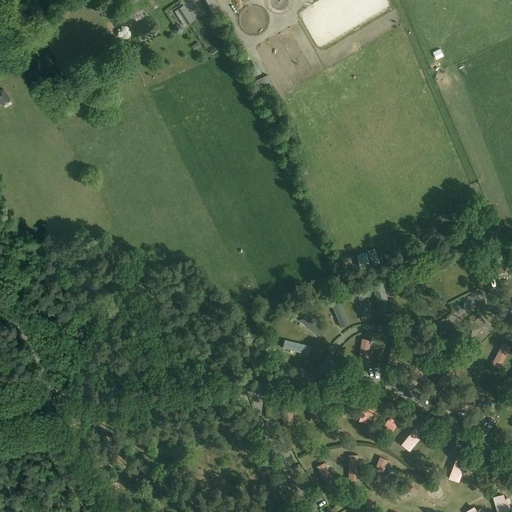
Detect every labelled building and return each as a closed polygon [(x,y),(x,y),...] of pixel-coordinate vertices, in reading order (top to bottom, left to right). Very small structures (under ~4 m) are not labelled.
[(204,0),(210,12),(219,7),(215,0),(204,0)] [(194,20),(184,5),(177,9),(187,24),(194,20)] [(3,88),(10,97),(18,92),(12,82),(3,88)] [(497,272),(511,269),(511,260),(511,257),(495,259),(497,272)] [(391,309),(383,284),(372,288),(380,312),(391,309)] [(372,319),(368,293),(358,295),(362,320),(372,319)] [(350,324),(340,300),(331,303),(341,327),(350,324)] [(326,329),(306,312),(301,320),(320,336),(326,329)] [(472,336),(474,334),(481,340),(493,327),(480,315),(473,322),(471,320),(472,336)] [(367,365),(371,339),(362,338),(358,364),(367,365)] [(311,346),(285,339),(283,348),(309,354),(311,346)] [(396,367),(403,342),(394,339),(386,364),(396,367)] [(500,369),(511,346),(503,341),(491,365),(500,369)] [(416,385),(430,363),(422,358),(408,380),(416,385)] [(436,398),(452,379),(445,372),(428,392),(436,398)] [(345,417),(348,391),(338,390),(336,416),(345,417)] [(369,424),(378,398),(367,395),(358,420),(369,424)] [(320,422),(321,396),(311,396),(310,421),(320,422)] [(293,424),(293,398),(283,398),(283,424),(293,424)] [(390,436),(405,413),(395,407),(381,430),(390,436)] [(418,423),(401,444),(410,451),(427,430),(418,423)] [(437,440),(422,462),(432,468),(447,446),(437,440)] [(459,482),(469,457),(458,453),(448,478),(459,482)] [(358,480),(358,454),(349,454),(349,480),(358,480)] [(379,483),(389,460),(380,456),(370,480),(379,483)] [(336,485),(325,462),(317,466),(328,489),(336,485)] [(393,499),(416,490),(412,481),(389,491),(393,499)] [(509,511),(503,493),(493,497),(497,511),(509,511)]
